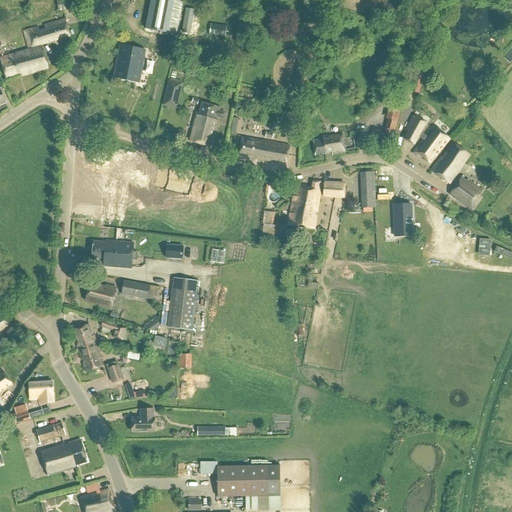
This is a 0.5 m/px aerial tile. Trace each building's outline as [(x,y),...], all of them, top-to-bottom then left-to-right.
[(71,0),(56,0),(58,11),(73,9),(71,0)] [(78,0),(78,6),(85,8),(86,0),(78,0)] [(178,35),(182,0),(151,0),(147,30),(178,35)] [(367,0),(365,8),(375,12),(378,0),(367,0)] [(70,37),(65,19),(44,25),(45,30),(33,34),(32,29),(23,31),(29,49),(70,37)] [(47,69),(41,49),(17,56),(15,52),(8,54),(8,57),(1,59),(6,78),(21,74),(22,77),(47,69)] [(120,62),(119,70),(121,70),(119,79),(137,82),(138,75),(141,75),(143,65),(140,64),(142,57),(124,53),(123,58),(122,62),(120,62)] [(299,63),(292,89),(304,92),(306,85),(307,86),(311,73),(309,73),(311,66),(299,63)] [(419,94),(426,70),(418,67),(411,92),(419,94)] [(168,84),(162,109),(175,112),(181,87),(180,86),(180,84),(170,81),(169,84),(168,84)] [(224,118),(225,114),(224,112),(219,111),(220,108),(202,103),(199,115),(195,114),(188,141),(211,147),(219,121),(216,120),(217,117),(222,119),(224,118)] [(290,124),(292,107),(282,105),(279,122),(290,124)] [(393,138),(397,122),(387,119),(383,136),(393,138)] [(449,140),(436,130),(429,139),(426,136),(413,153),(430,165),(449,140)] [(345,153),(343,134),(333,136),(334,138),(313,141),(315,156),(325,155),(325,153),(333,152),(333,155),(345,153)] [(282,168),(287,147),(258,141),(240,138),(234,158),(246,160),(247,156),(253,158),(253,162),(282,168)] [(448,184),(469,156),(453,144),(442,158),(441,157),(431,170),(448,184)] [(106,170),(100,209),(118,212),(120,198),(130,199),(132,183),(137,184),(138,180),(184,193),(189,175),(158,167),(143,163),(139,177),(138,178),(124,176),(124,173),(106,170)] [(361,197),(375,196),(374,172),(360,173),(361,197)] [(473,211),(483,198),(480,196),(484,190),(463,175),(450,194),(473,211)] [(317,193),(319,183),(311,182),(310,190),(304,189),(304,187),(295,185),(287,225),(311,229),(318,193),(317,193)] [(345,199),(346,183),(324,182),(323,198),(345,199)] [(313,220),(318,221),(322,202),(317,201),(313,220)] [(394,237),(412,237),(411,212),(414,212),(414,206),(393,206),(394,237)] [(132,243),(104,241),(104,243),(92,242),(91,258),(103,259),(102,267),(130,269),(132,243)] [(472,241),(468,250),(478,255),(482,246),(472,241)] [(166,246),(165,258),(180,259),(181,247),(166,246)] [(188,276),(189,270),(177,267),(176,273),(188,276)] [(192,331),(198,282),(173,279),(167,327),(192,331)] [(148,299),(150,286),(124,282),(121,295),(148,300),(148,299)] [(106,288),(91,284),(86,301),(112,307),(117,288),(106,285),(106,288)] [(160,307),(163,289),(150,286),(148,299),(158,301),(157,306),(160,307)] [(0,315),(0,330),(9,324),(3,314),(0,315)] [(154,332),(158,329),(160,317),(144,329),(154,332)] [(123,341),(128,328),(104,320),(101,328),(114,332),(112,337),(123,341)] [(79,350),(96,344),(90,324),(75,329),(80,343),(77,344),(79,350)] [(155,337),(152,346),(163,349),(166,339),(155,337)] [(96,344),(79,350),(86,371),(103,365),(96,344)] [(140,360),(141,354),(128,352),(127,358),(140,360)] [(188,364),(189,352),(180,352),(180,364),(188,364)] [(110,355),(110,365),(122,365),(122,356),(110,355)] [(112,383),(123,379),(119,366),(108,369),(112,383)] [(0,393),(12,384),(1,368),(0,368),(0,393)] [(54,403),(53,382),(51,382),(28,384),(29,400),(40,399),(40,404),(54,403)] [(110,398),(117,395),(112,383),(105,386),(110,398)] [(9,406),(0,408),(0,424),(13,422),(9,406)] [(153,419),(154,410),(140,410),(140,419),(132,419),(132,432),(155,432),(155,419),(153,419)] [(12,416),(15,424),(30,420),(28,412),(12,416)] [(41,444),(66,436),(62,423),(37,431),(41,444)] [(198,436),(225,436),(225,428),(198,428),(198,436)] [(88,463),(81,440),(64,445),(64,444),(40,451),(48,476),(88,463)] [(199,476),(200,464),(183,464),(183,476),(199,476)] [(270,511),(270,497),(281,497),(280,466),(218,467),(218,498),(258,497),(258,511),(270,511)] [(111,502),(110,496),(112,494),(111,488),(80,497),(83,511),(102,511),(116,508),(114,502),(111,502)] [(188,500),(188,511),(200,511),(200,500),(188,500)]
